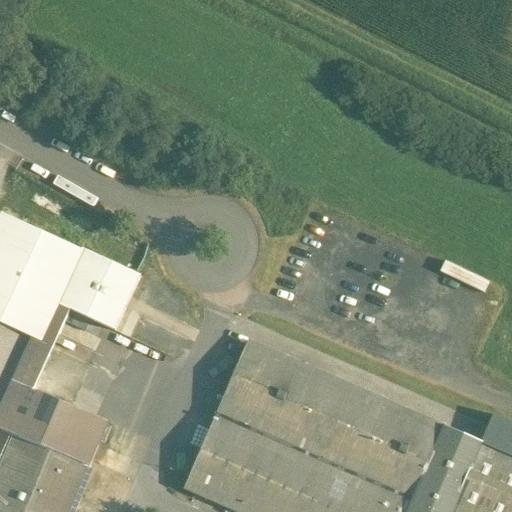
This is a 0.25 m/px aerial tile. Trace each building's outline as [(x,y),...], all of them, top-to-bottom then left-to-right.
[(33,201),(33,204),(68,223),(71,222),(74,219),(75,216),(75,212),(40,193),(37,194),(35,196),(33,198),(33,201)] [(82,252),(2,215),(0,220),(0,324),(33,340),(42,344),(59,307),(84,253),(82,252)] [(99,226),(91,222),(86,230),(94,235),(99,226)] [(84,253),(59,307),(70,312),(70,311),(116,332),(141,278),(83,250),(82,252),(84,253)] [(33,340),(0,410),(0,430),(88,467),(89,466),(90,467),(108,423),(34,392),(65,322),(70,312),(59,307),(42,344),(33,340)] [(91,322),(70,312),(65,322),(86,332),(91,322)] [(132,335),(138,315),(127,312),(121,332),(132,335)] [(0,324),(0,410),(33,340),(0,324)] [(511,511),(511,456),(482,443),(249,342),(185,490),(235,511),(511,511)] [(511,423),(494,416),(482,443),(511,456),(511,423)] [(69,511),(88,467),(0,430),(0,511),(69,511)]
